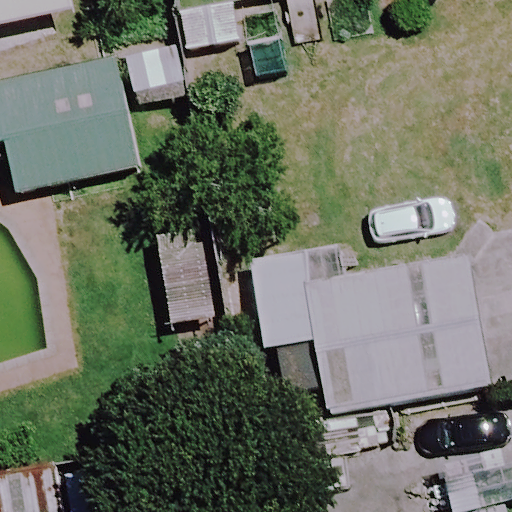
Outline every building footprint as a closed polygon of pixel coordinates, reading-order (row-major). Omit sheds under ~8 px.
[(0,0),(0,35),(71,22),(66,0),(0,0)] [(127,131),(111,53),(0,75),(0,152),(11,150),(21,199),(164,169),(154,126),(127,131)] [(201,240),(156,244),(165,333),(210,329),(201,240)] [(321,431),(343,427),(488,405),(466,263),(350,281),(346,255),(220,274),(245,442),(255,440),(321,431)] [(159,511),(153,468),(60,482),(0,490),(0,511),(159,511)]
